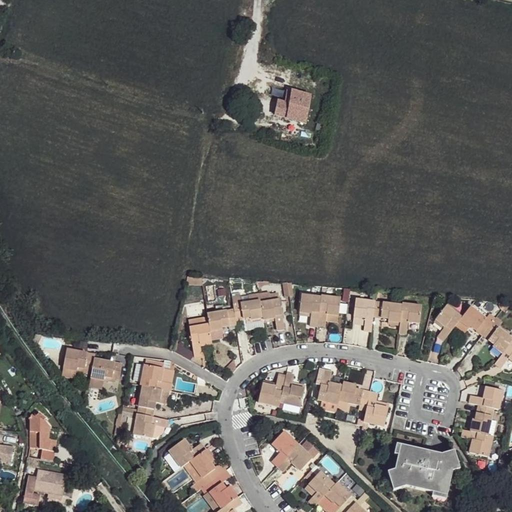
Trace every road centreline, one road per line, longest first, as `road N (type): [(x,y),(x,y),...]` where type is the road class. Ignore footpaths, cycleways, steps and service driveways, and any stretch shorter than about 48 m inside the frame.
road 1 (residential): [(423,369),(335,349),(275,353),(249,366),(231,386),(226,416),(238,461),(272,511)]
road 2 (residential): [(423,369),(414,409),(440,420),(454,393),(445,374)]
